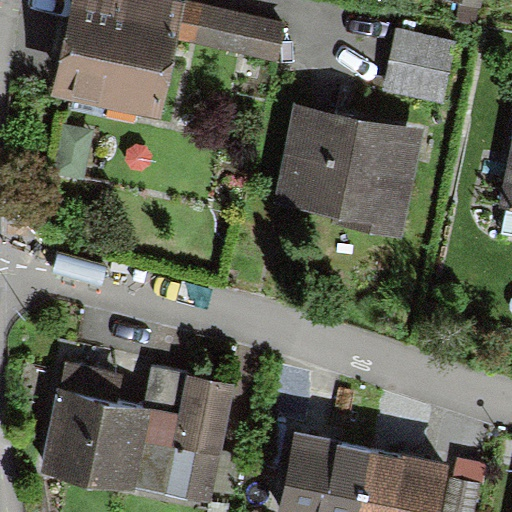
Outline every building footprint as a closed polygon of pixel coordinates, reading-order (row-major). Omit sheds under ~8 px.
[(185,1),(181,0),(70,0),(51,94),(161,117),(177,39),(185,1)] [(276,61),(284,23),(185,1),(177,39),(276,61)] [(444,106),(459,41),(399,27),(384,92),(444,106)] [(424,133),(295,110),(277,212),(406,235),(424,133)] [(511,116),(501,194),(511,195),(511,116)] [(93,130),(62,124),(54,172),(84,177),(93,130)] [(152,361),(147,390),(130,490),(209,504),(231,374),(152,361)] [(48,476),(130,490),(147,390),(65,376),(48,476)] [(280,511),(347,511),(362,435),(287,421),(270,510),(280,511)] [(426,511),(438,449),(362,435),(347,511),(426,511)] [(464,511),(472,476),(446,470),(436,511),(464,511)]
